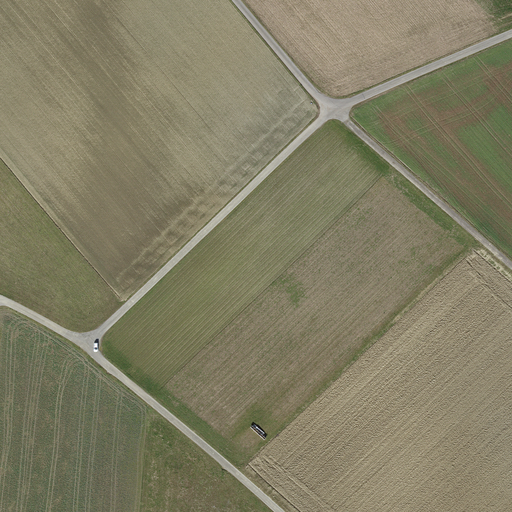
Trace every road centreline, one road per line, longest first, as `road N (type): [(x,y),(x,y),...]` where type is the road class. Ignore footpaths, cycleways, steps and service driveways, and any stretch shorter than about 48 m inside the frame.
road 1 (track): [(0,299),(87,341),(279,511)]
road 2 (track): [(336,109),(87,341)]
road 3 (track): [(336,109),(511,260)]
road 4 (track): [(336,109),(511,32)]
road 5 (track): [(242,0),(336,109)]
